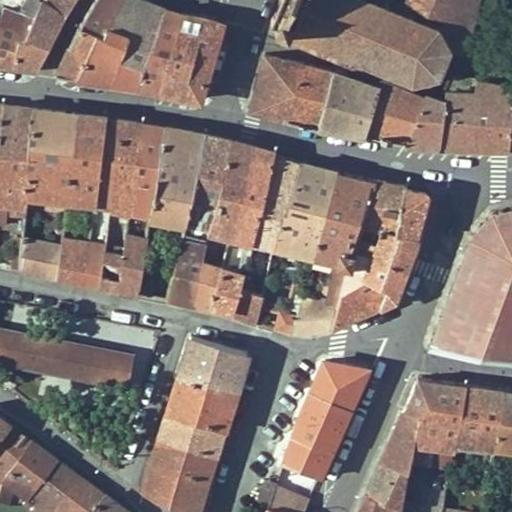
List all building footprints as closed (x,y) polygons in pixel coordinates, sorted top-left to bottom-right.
[(0,24),(0,40),(7,43),(29,3),(27,2),(24,0),(14,0),(1,25),(0,24)] [(7,43),(0,63),(0,71),(23,74),(62,0),(42,0),(38,7),(29,3),(7,43)] [(106,0),(84,0),(67,29),(86,35),(106,0)] [(127,1),(124,0),(106,0),(86,35),(90,36),(74,83),(100,86),(112,43),(107,41),(127,1)] [(399,0),(399,4),(388,0),(271,0),(261,28),(273,34),(272,41),(322,64),(363,83),(352,134),(378,136),(397,140),(402,102),(419,109),(440,55),(446,57),(459,31),(466,0),(399,0)] [(151,10),(127,1),(107,41),(112,43),(138,52),(151,10)] [(170,16),(151,10),(138,52),(112,43),(100,86),(147,93),(170,16)] [(191,22),(170,16),(147,93),(170,97),(191,22)] [(212,29),(191,22),(170,97),(189,100),(212,29)] [(86,35),(67,29),(45,79),(74,83),(90,36),(86,35)] [(291,60),(257,46),(242,108),(277,118),(290,65),(291,60)] [(452,60),(446,57),(440,55),(419,109),(432,114),(429,143),(499,147),(498,124),(487,123),(491,94),(465,89),(462,99),(438,96),(452,60)] [(363,83),(322,64),(320,75),(309,124),(325,128),(340,132),(352,134),(363,83)] [(320,75),(290,65),(277,118),(309,124),(320,75)] [(506,95),(491,94),(487,123),(498,124),(503,124),(506,95)] [(511,95),(506,95),(503,124),(498,124),(499,147),(511,147),(511,95)] [(419,109),(402,102),(397,140),(429,143),(432,114),(419,109)] [(0,110),(0,216),(10,218),(11,197),(16,113),(0,110)] [(23,204),(52,206),(60,118),(16,113),(11,197),(10,218),(10,233),(8,277),(45,285),(48,255),(20,251),(23,204)] [(89,122),(60,118),(52,206),(80,209),(80,204),(89,122)] [(80,204),(96,206),(105,124),(89,122),(80,204)] [(105,124),(96,206),(116,208),(128,128),(105,124)] [(128,128),(116,208),(135,211),(136,209),(149,131),(128,128)] [(149,131),(136,209),(172,217),(189,139),(149,131)] [(171,220),(199,226),(218,149),(219,145),(189,139),(172,217),(171,220)] [(218,149),(199,226),(220,232),(241,156),(218,149)] [(241,156),(220,232),(241,237),(260,161),(241,156)] [(260,161),(241,237),(237,251),(252,254),(256,242),(273,245),(284,206),(296,166),(261,157),(260,161)] [(284,206),(273,245),(305,254),(326,173),(296,166),(284,206)] [(326,173),(305,254),(326,259),(313,306),(292,301),(286,326),(283,338),(288,338),(316,334),(320,333),(339,262),(345,241),(361,182),(326,173)] [(418,196),(361,182),(345,241),(367,246),(371,231),(406,239),(418,196)] [(511,208),(489,213),(467,233),(417,355),(511,370),(511,208)] [(393,276),(406,239),(371,231),(367,246),(345,241),(339,262),(393,276)] [(0,275),(8,277),(10,233),(0,232),(0,275)] [(130,237),(111,234),(107,263),(101,297),(118,301),(123,277),(130,237)] [(89,260),(92,239),(84,238),(83,242),(76,241),(74,258),(71,291),(85,294),(89,260)] [(188,274),(194,248),(166,242),(151,308),(179,314),(188,274)] [(74,258),(48,255),(45,285),(71,291),(74,258)] [(101,297),(107,263),(89,260),(85,294),(101,297)] [(382,305),(393,276),(339,262),(320,333),(382,305)] [(196,317),(207,278),(188,274),(179,314),(196,317)] [(143,282),(123,277),(118,301),(140,306),(143,282)] [(226,294),(229,283),(207,278),(196,317),(219,323),(226,294)] [(266,289),(261,287),(256,302),(251,319),(257,320),(266,289)] [(292,301),(294,295),(275,291),(267,322),(286,326),(292,301)] [(251,319),(256,302),(226,294),(219,323),(228,325),(234,327),(248,331),(251,319)] [(23,345),(0,340),(0,377),(15,380),(126,402),(134,366),(23,345)] [(239,352),(180,341),(168,378),(228,390),(239,352)] [(356,374),(313,365),(304,385),(295,404),(290,416),(285,429),(277,450),(269,476),(306,489),(356,374)] [(228,390),(168,378),(156,415),(215,429),(228,390)] [(399,446),(439,451),(448,391),(408,383),(391,421),(403,423),(399,446)] [(468,472),(477,473),(480,457),(484,429),(489,398),(448,391),(439,451),(470,456),(468,472)] [(511,401),(489,398),(484,429),(480,457),(511,461),(511,401)] [(207,454),(215,429),(156,415),(148,442),(207,454)] [(391,421),(368,473),(394,482),(399,446),(403,423),(391,421)] [(0,470),(18,444),(0,431),(0,470)] [(198,482),(207,454),(148,442),(138,468),(169,475),(198,482)] [(18,444),(0,470),(0,497),(15,508),(46,464),(18,444)] [(46,511),(69,481),(46,464),(15,508),(12,511),(46,511)] [(131,493),(160,507),(169,475),(138,468),(131,493)] [(169,511),(188,511),(198,482),(169,475),(160,507),(169,511)] [(69,481),(46,511),(83,511),(93,499),(69,481)] [(259,511),(262,501),(264,493),(253,490),(248,510),(256,511),(259,511)] [(83,511),(110,511),(93,499),(83,511)] [(295,511),(296,511),(262,501),(259,511),(295,511)]
